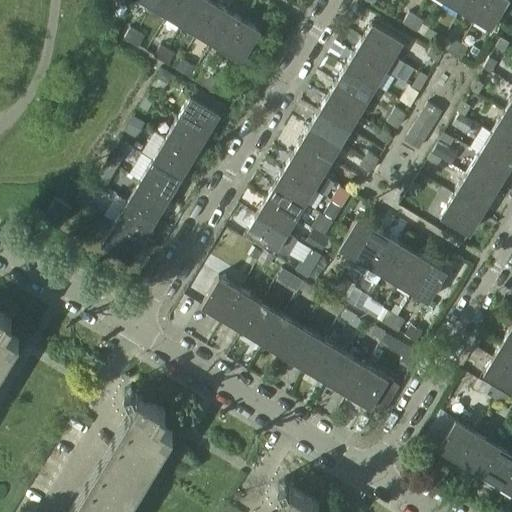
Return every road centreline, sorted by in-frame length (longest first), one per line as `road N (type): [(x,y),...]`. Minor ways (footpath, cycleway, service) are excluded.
road 1 (residential): [(135,329),(332,0)]
road 2 (residential): [(511,235),(371,472)]
road 3 (residential): [(46,511),(104,413),(107,378),(135,329)]
road 4 (residential): [(288,422),(135,329)]
road 5 (residential): [(135,329),(0,249)]
